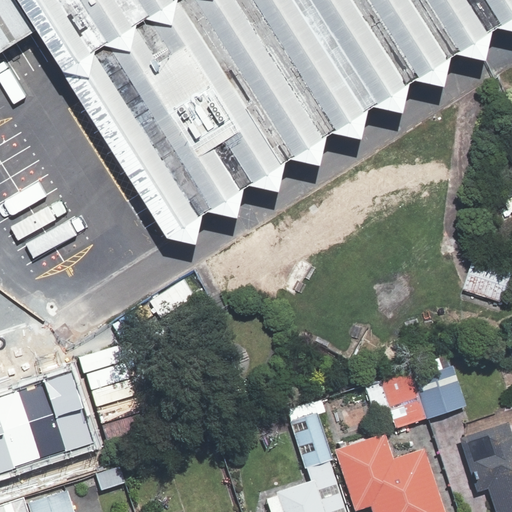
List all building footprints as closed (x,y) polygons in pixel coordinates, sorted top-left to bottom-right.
[(40,28),(21,0),(0,0),(0,53),(21,40),(40,28)] [(511,0),(21,0),(40,28),(47,40),(58,57),(78,89),(146,196),(155,211),(167,232),(196,239),(203,209),(208,206),(238,212),(245,184),(250,181),(279,187),(286,157),(291,154),(320,160),(327,132),(333,128),(361,134),(368,105),(374,102),(403,108),(409,79),(415,76),(444,82),(451,53),(457,50),(485,56),(492,27),(498,24),(511,26),(511,0)] [(463,288),(504,302),(511,279),(511,266),(475,254),(463,288)] [(376,425),(329,440),(351,508),(367,503),(369,511),(439,511),(417,442),(391,451),(384,426),(460,401),(445,357),(362,384),(376,425)] [(69,371),(42,379),(66,451),(93,442),(69,371)] [(42,379),(16,388),(40,460),(66,451),(42,379)] [(16,388),(0,393),(0,428),(13,468),(40,460),(16,388)] [(349,511),(318,409),(325,407),(320,393),(285,404),(308,478),(264,491),(270,511),(349,511)] [(507,416),(455,432),(471,486),(487,481),(496,511),(511,511),(511,434),(507,416)] [(0,428),(0,472),(13,468),(0,428)] [(76,511),(67,483),(0,506),(0,511),(76,511)]
